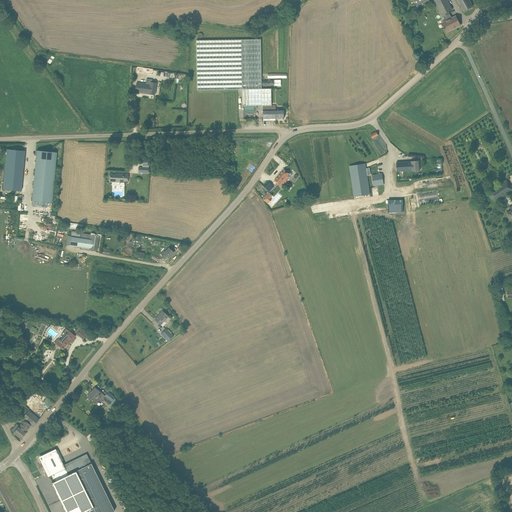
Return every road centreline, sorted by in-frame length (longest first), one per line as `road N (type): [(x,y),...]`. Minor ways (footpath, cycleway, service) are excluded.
road 1 (tertiary): [(16,455),(289,133)]
road 2 (unclassified): [(289,133),(0,139)]
road 3 (tertiary): [(289,133),(374,115),(460,38)]
road 4 (unclassified): [(460,38),(511,153)]
